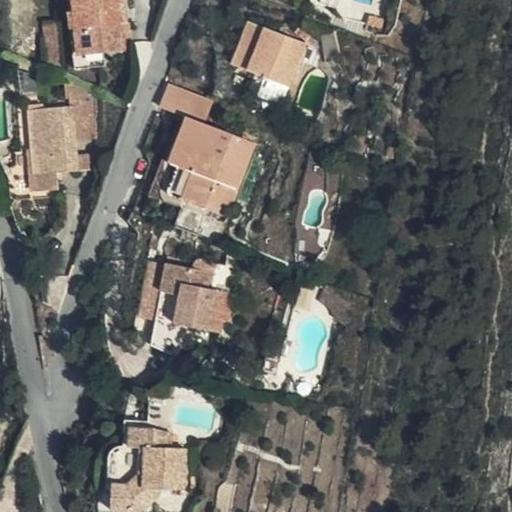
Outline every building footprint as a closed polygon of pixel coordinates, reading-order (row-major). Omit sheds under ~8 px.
[(118,10),(125,10),(123,0),(73,0),(74,13),(76,30),(83,30),(86,55),(104,53),(123,51),(120,24),(118,10)] [(127,24),(125,10),(118,10),(120,24),(127,24)] [(76,30),(74,13),(69,13),(75,69),(104,67),(104,53),(86,55),(83,30),(76,30)] [(250,90),(258,94),(265,78),(288,88),(305,44),(250,23),(233,65),(256,75),(250,90)] [(333,66),(342,64),(336,32),(320,35),(325,62),(333,66)] [(95,88),(67,77),(69,100),(79,100),(80,109),(95,108),(95,88)] [(265,78),(258,94),(282,102),(288,88),(265,78)] [(201,124),(210,101),(211,100),(171,84),(161,109),(187,119),(170,164),(176,168),(166,194),(224,217),(252,143),(201,124)] [(95,119),(95,108),(80,109),(79,100),(69,100),(69,107),(73,107),(74,119),(95,119)] [(73,107),(69,107),(29,111),(32,153),(33,165),(35,176),(38,193),(59,190),(57,173),(80,171),(78,157),(76,142),(95,141),(95,119),(74,119),(73,107)] [(94,156),(78,157),(80,171),(95,170),(94,156)] [(191,269),(167,265),(161,293),(179,296),(174,325),(186,327),(220,334),(222,321),(229,321),(238,279),(226,276),(227,269),(200,264),(198,263),(196,264),(195,264),(194,265),(192,267),(192,268),(191,269)] [(334,320),(345,326),(351,305),(323,287),(317,302),(330,311),(334,320)] [(179,357),(186,327),(174,325),(156,321),(151,345),(179,357)] [(194,399),(196,387),(188,385),(176,384),(175,397),(194,399)] [(114,452),(113,469),(131,470),(131,486),(116,486),(116,507),(144,509),(160,495),(161,487),(187,488),(188,446),(174,445),(174,431),(154,426),(135,426),(134,444),(121,444),(114,452)] [(131,470),(113,469),(112,485),(116,486),(131,486),(131,470)]
